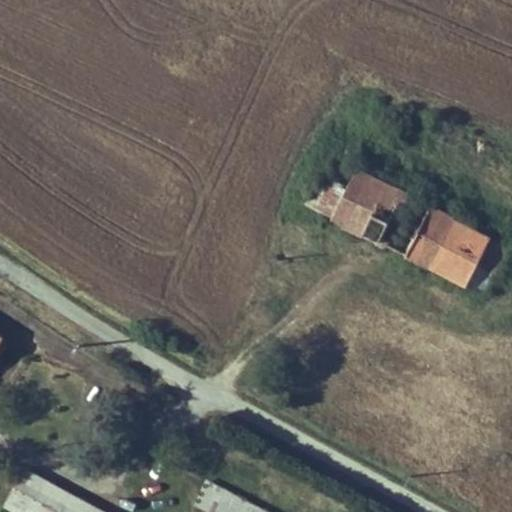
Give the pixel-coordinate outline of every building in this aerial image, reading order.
[(335,218),(428,267),(453,220),(358,172),(350,189),(335,218)] [(350,189),(337,183),(323,212),(335,218),(350,189)] [(465,286),(476,265),(490,239),(453,220),(428,267),(465,286)] [(476,265),(488,271),(501,244),(490,239),(476,265)] [(508,248),(501,244),(488,271),(495,274),(508,248)] [(264,386),(268,380),(259,374),(254,380),(264,386)] [(6,505),(18,511),(105,511),(27,469),(6,505)] [(266,511),(211,483),(198,506),(209,511),(266,511)]
